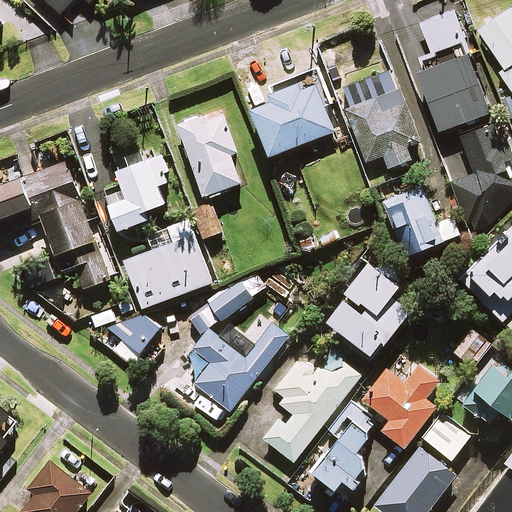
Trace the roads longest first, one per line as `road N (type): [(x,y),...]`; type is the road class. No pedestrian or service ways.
road 1 (residential): [(0,110),(295,0)]
road 2 (residential): [(0,340),(224,511)]
